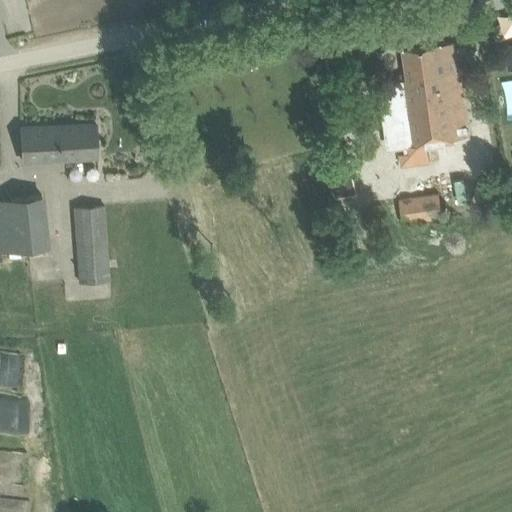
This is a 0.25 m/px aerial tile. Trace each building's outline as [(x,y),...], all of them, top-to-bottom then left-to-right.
[(461,71),(459,71),(454,41),(442,43),(442,41),(404,47),(408,79),(378,83),(390,168),(437,161),(434,141),(470,136),(461,71)] [(22,160),(98,157),(97,124),(21,126),(22,160)] [(358,193),(347,141),(323,146),(334,198),(345,196),(358,193)] [(403,224),(443,217),(437,180),(397,186),(403,224)] [(0,197),(0,250),(45,247),(40,194),(0,197)] [(73,205),(79,282),(110,279),(104,203),(73,205)]
